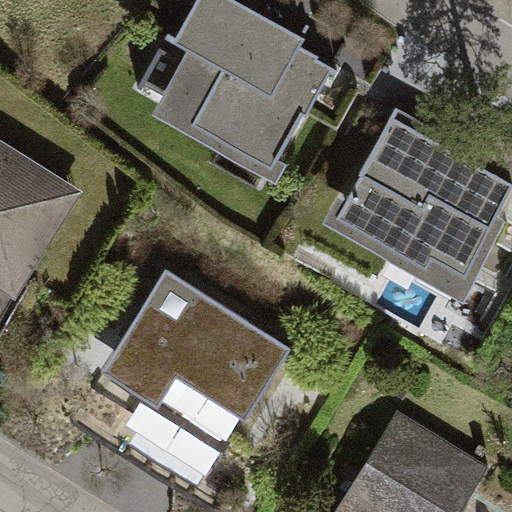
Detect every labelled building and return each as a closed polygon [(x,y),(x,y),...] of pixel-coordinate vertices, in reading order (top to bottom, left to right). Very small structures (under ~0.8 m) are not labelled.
[(276,22),(235,0),(197,0),(177,37),(169,33),(139,87),(142,89),(145,85),(198,114),(193,123),(273,167),(303,113),(307,115),(331,73),(335,75),(338,70),(318,59),(319,56),(272,30),(276,22)] [(396,107),(391,116),(511,182),(511,139),(496,131),(482,156),(396,107)] [(345,199),(336,216),(427,266),(432,256),(465,274),(511,190),(511,182),(391,116),(360,173),(362,174),(347,200),(345,199)] [(71,192),(0,148),(0,306),(24,268),(71,192)] [(291,347),(143,254),(121,289),(145,304),(101,374),(225,451),(291,347)] [(0,306),(0,333),(36,276),(24,268),(0,306)] [(451,511),(467,488),(507,511),(511,511),(511,426),(506,423),(483,460),(403,412),(341,511),(451,511)]
